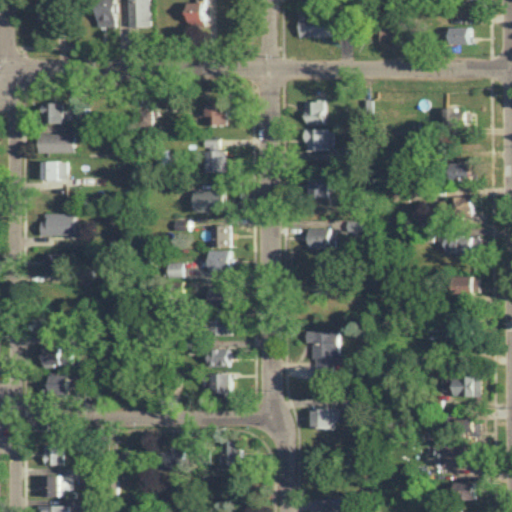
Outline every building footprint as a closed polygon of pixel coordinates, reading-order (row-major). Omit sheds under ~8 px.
[(40,0),(40,20),(49,20),(49,25),(62,25),(61,0),(40,0)] [(121,25),(119,0),(105,0),(106,1),(101,1),(101,25),(121,25)] [(153,0),(132,0),(133,26),(154,26),(153,0)] [(192,1),(192,25),(208,25),(208,1),(192,1)] [(302,14),(302,34),(352,34),(352,14),(302,14)] [(403,23),(383,23),(383,40),(404,39),(403,23)] [(475,27),(444,26),(444,42),(474,43),(475,27)] [(229,123),(229,99),(210,99),(209,123),(229,123)] [(328,99),(308,100),(308,122),(328,122),(328,99)] [(65,101),(45,101),(45,121),(64,121),(65,101)] [(473,129),(472,109),(459,110),(459,103),(446,103),(447,130),(473,129)] [(89,107),(78,107),(77,121),(89,121),(89,107)] [(154,108),(139,109),(139,128),(155,127),(154,108)] [(309,127),(308,148),(335,149),(336,128),(309,127)] [(78,151),(77,132),(41,133),(41,151),(78,151)] [(222,137),(207,137),(207,147),(222,148),(222,137)] [(349,155),(361,155),(362,144),(349,144),(349,155)] [(206,170),(229,171),(230,150),(207,149),(206,170)] [(41,179),(70,178),(69,159),(45,160),(46,168),(41,168),(41,179)] [(453,180),(480,180),(480,161),(453,161),(453,180)] [(310,176),(310,196),(330,196),(330,176),(310,176)] [(411,200),(411,182),(394,182),(394,200),(411,200)] [(197,210),(228,210),(228,189),(197,189),(197,210)] [(350,211),(360,211),(361,194),(350,193),(350,211)] [(454,195),(454,215),(476,215),(476,195),(454,195)] [(45,212),(45,234),(78,233),(77,211),(45,212)] [(178,229),(191,228),(191,221),(184,221),(183,219),(177,220),(178,229)] [(363,219),(349,220),(350,230),(364,229),(363,219)] [(214,245),(233,245),(233,223),(214,224),(214,245)] [(333,226),(311,227),(311,246),(333,246),(333,226)] [(479,233),(447,234),(448,252),(480,251),(479,233)] [(233,270),(233,249),(211,249),(211,271),(233,270)] [(65,252),(47,252),(47,272),(65,272),(65,252)] [(170,276),(186,276),(186,260),(170,260),(170,276)] [(455,275),(456,293),(482,293),(482,275),(455,275)] [(233,305),(234,284),(210,284),(210,305),(233,305)] [(234,334),(233,315),(213,315),(214,334),(234,334)] [(448,342),(471,341),(470,321),(447,322),(448,342)] [(342,329),(309,330),(309,341),(316,341),(317,377),(336,377),(336,367),(343,367),(342,329)] [(74,362),(74,344),(46,345),(46,363),(74,362)] [(211,347),(212,365),(232,365),(232,347),(211,347)] [(215,371),(215,397),(235,396),(235,371),(215,371)] [(46,393),(73,392),(72,384),(79,384),(78,373),(52,374),(53,382),(46,382),(46,393)] [(484,395),(483,374),(456,375),(457,395),(484,395)] [(443,388),(456,388),(455,376),(443,376),(443,388)] [(339,407),(313,407),(312,428),(339,428),(339,407)] [(483,435),(482,418),(449,418),(449,435),(483,435)] [(243,464),(242,439),(222,439),(222,465),(243,464)] [(66,443),(47,444),(47,464),(66,463),(66,443)] [(445,466),(472,465),(471,443),(444,444),(445,466)] [(140,450),(121,450),(121,469),(141,469),(140,450)] [(185,450),(159,451),(160,469),(186,469),(185,450)] [(47,495),(63,495),(63,488),(70,489),(70,480),(64,480),(64,474),(48,474),(47,495)] [(478,482),(450,482),(449,498),(478,498),(478,482)] [(347,511),(357,511),(358,497),(348,497),(347,511)] [(71,511),(71,503),(41,504),(40,511),(71,511)]
